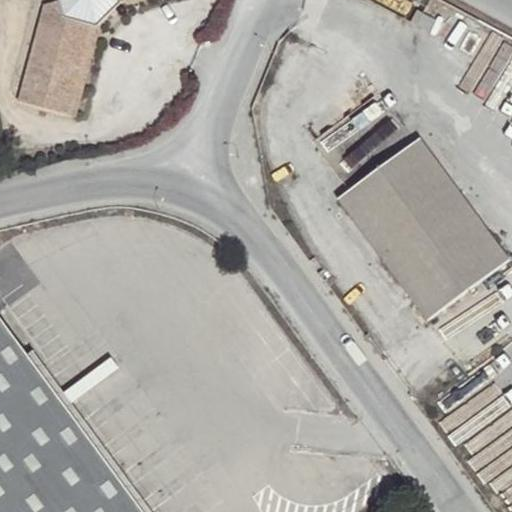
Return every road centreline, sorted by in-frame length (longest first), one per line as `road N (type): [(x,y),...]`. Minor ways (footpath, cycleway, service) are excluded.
road 1 (unclassified): [(181,190),(257,237),(457,511)]
road 2 (unclassified): [(181,190),(265,0)]
road 3 (unclassified): [(0,203),(89,184),(181,190)]
